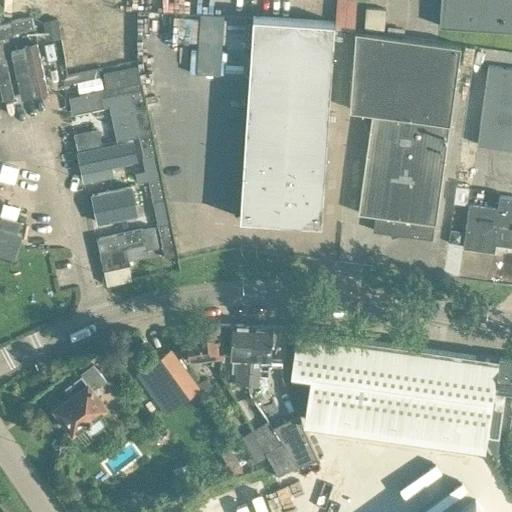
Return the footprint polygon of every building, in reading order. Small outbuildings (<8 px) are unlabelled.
[(511,0),(440,0),(439,25),(511,30),(511,0)] [(366,7),(365,21),(382,22),(383,8),(366,7)] [(100,61),(101,38),(71,38),(72,16),(62,16),(61,61),(100,61)] [(333,21),(253,16),(240,217),(279,220),(279,221),(283,221),(283,220),(297,221),(297,222),(301,222),(301,221),(321,223),(333,21)] [(12,33),(34,29),(31,17),(9,21),(12,33)] [(0,38),(12,36),(12,33),(9,21),(0,23),(0,38)] [(434,222),(435,222),(460,44),(361,30),(350,108),(372,111),(358,212),(375,214),(373,230),(390,232),(392,236),(399,234),(432,238),(434,222)] [(39,42),(23,45),(27,65),(16,67),(19,84),(31,82),(33,91),(48,88),(39,42)] [(2,99),(14,97),(14,96),(6,58),(0,59),(0,88),(2,98),(2,99)] [(511,67),(488,65),(477,144),(511,148),(511,67)] [(102,73),(106,90),(128,85),(140,83),(140,80),(137,66),(102,73)] [(128,85),(134,113),(146,110),(140,83),(128,85)] [(67,99),(70,114),(110,106),(116,139),(137,135),(128,87),(67,99)] [(148,118),(146,110),(134,113),(139,137),(151,134),(148,118)] [(151,134),(139,137),(143,156),(155,154),(151,134)] [(80,149),(87,183),(144,171),(138,138),(80,149)] [(153,201),(165,199),(161,180),(160,178),(149,180),(153,201)] [(149,205),(145,183),(91,193),(97,225),(118,221),(116,211),(149,205)] [(511,196),(499,195),(497,207),(469,203),(463,247),(483,249),(484,241),(511,245),(511,196)] [(157,223),(158,226),(170,224),(167,208),(165,199),(153,201),(154,208),(157,223)] [(154,208),(143,211),(146,225),(157,223),(154,208)] [(22,234),(3,228),(8,212),(0,209),(0,255),(14,260),(22,234)] [(170,224),(158,226),(162,245),(174,243),(170,224)] [(129,256),(160,250),(154,225),(98,237),(105,269),(130,264),(129,256)] [(164,256),(176,254),(174,243),(162,245),(164,256)] [(218,323),(194,326),(195,335),(186,336),(189,357),(221,354),(218,323)] [(232,323),(230,354),(238,354),(236,383),(248,384),(252,324),(232,323)] [(252,324),(248,384),(260,384),(262,355),(271,355),(272,345),(273,325),(252,324)] [(494,388),(499,357),(476,353),(475,355),(319,332),(319,331),(297,328),(290,373),(310,376),(304,417),(486,443),(487,434),(494,388)] [(507,389),(511,390),(511,358),(499,357),(494,388),(487,434),(500,436),(507,389)] [(150,362),(137,372),(148,386),(161,377),(150,362)] [(70,427),(73,430),(82,423),(91,434),(105,423),(96,412),(106,405),(93,388),(105,379),(94,363),(64,385),(71,394),(55,406),(63,418),(63,421),(67,426),(70,427)] [(207,377),(198,381),(210,398),(217,394),(207,377)] [(298,415),(272,427),(298,465),(318,458),(298,415)] [(272,427),(256,436),(269,458),(278,472),(298,465),(272,427)] [(256,436),(245,443),(258,464),(269,458),(256,436)] [(239,440),(219,452),(231,472),(251,460),(239,440)] [(194,461),(173,470),(179,486),(201,478),(194,461)] [(484,511),(476,499),(456,511),(484,511)]
